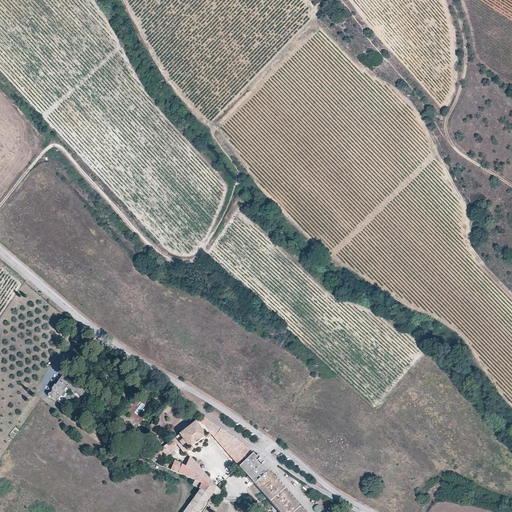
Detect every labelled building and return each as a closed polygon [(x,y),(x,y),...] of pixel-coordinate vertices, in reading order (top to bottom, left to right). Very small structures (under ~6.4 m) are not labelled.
[(96,396),(71,379),(72,378),(64,373),(50,393),(49,393),(48,393),(47,393),(47,394),(46,394),(46,395),(46,396),(47,396),(47,397),(48,397),(49,397),(50,397),(51,396),(56,400),(66,386),(92,402),(96,396)] [(251,451),(240,441),(203,416),(200,414),(199,416),(199,417),(200,419),(173,439),(177,444),(184,453),(186,451),(187,451),(187,452),(188,452),(189,452),(190,453),(190,452),(191,452),(192,452),(192,451),(193,450),(193,449),(193,448),(192,447),(204,437),(204,438),(205,439),(206,439),(207,440),(208,439),(209,439),(210,438),(210,437),(210,436),(210,435),(210,434),(209,434),(209,433),(210,433),(239,466),(253,454),(251,451)] [(163,458),(177,447),(175,445),(171,440),(157,451),(163,458)] [(154,463),(160,454),(156,452),(150,457),(148,455),(146,455),(144,458),(154,463)] [(303,511),(262,464),(260,465),(255,460),(257,458),(253,454),(239,466),(278,511),(303,511)] [(218,487),(190,456),(187,462),(186,466),(182,464),(174,460),(170,469),(195,480),(192,486),(200,489),(183,511),(199,511),(213,493),(217,497),(222,492),(218,487)]
